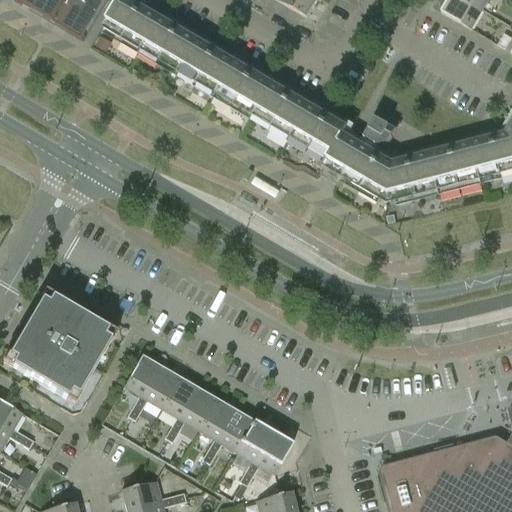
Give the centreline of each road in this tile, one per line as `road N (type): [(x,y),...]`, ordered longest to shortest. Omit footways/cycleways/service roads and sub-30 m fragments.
road 1 (tertiary): [(79,165),(298,294),(352,316),(409,320),(511,300)]
road 2 (tertiary): [(511,275),(403,297),(335,284),(91,144)]
road 3 (residential): [(212,0),(340,69),(391,0)]
road 4 (residential): [(101,511),(82,438),(0,382)]
road 5 (residential): [(79,165),(0,303)]
